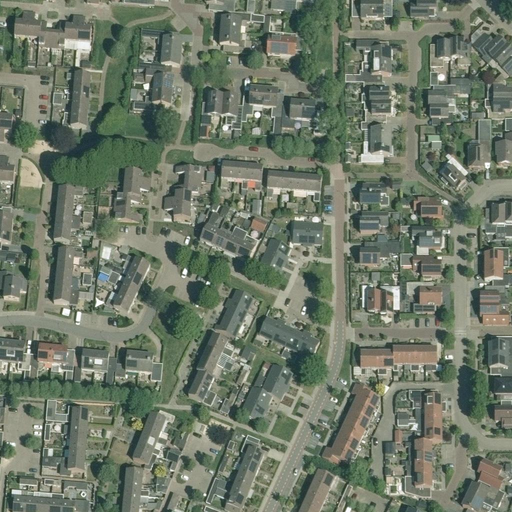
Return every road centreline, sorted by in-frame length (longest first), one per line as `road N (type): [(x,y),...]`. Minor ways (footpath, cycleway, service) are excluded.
road 1 (residential): [(511,186),(488,188),(459,225),(460,413),(471,435)]
road 2 (residential): [(340,309),(337,167),(198,150)]
road 3 (residential): [(267,511),(333,371),(340,332)]
road 4 (residential): [(38,322),(126,336),(142,327),(166,277)]
road 5 (residential): [(319,88),(282,76),(194,72)]
road 6 (residential): [(410,161),(412,36)]
